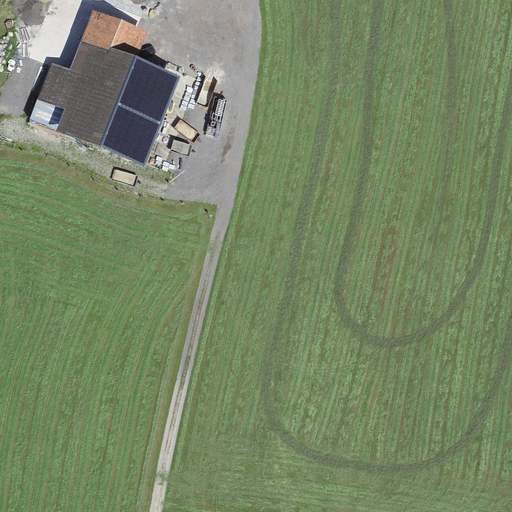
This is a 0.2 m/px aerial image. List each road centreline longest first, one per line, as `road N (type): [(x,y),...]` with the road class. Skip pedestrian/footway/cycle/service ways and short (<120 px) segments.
road 1 (track): [(228,196),(158,511)]
road 2 (track): [(4,127),(154,190),(228,196)]
road 3 (track): [(248,0),(251,61),(228,196)]
